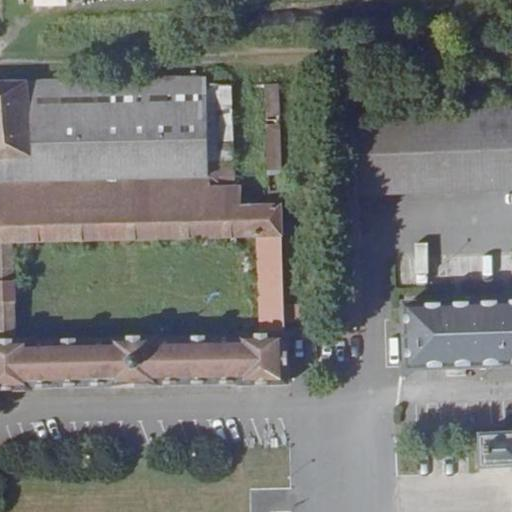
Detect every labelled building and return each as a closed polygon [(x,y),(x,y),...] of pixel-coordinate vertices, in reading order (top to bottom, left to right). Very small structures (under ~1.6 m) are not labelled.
[(32,160),(33,186),(209,181),(207,76),(30,81),(32,160)] [(30,81),(0,81),(0,160),(32,160),(30,81)] [(511,109),(354,115),(354,135),(336,135),(337,176),(355,175),(356,195),(511,189),(511,109)] [(32,160),(0,160),(0,187),(33,186),(32,160)] [(0,340),(15,340),(13,243),(211,239),(212,280),(257,279),(260,334),(288,333),(288,322),(302,322),(301,305),(287,305),(283,191),(268,192),(268,204),(242,205),(241,185),(209,186),(209,181),(33,186),(0,187),(0,340)] [(511,300),(406,304),(408,367),(511,363),(511,300)] [(33,387),(111,385),(111,387),(161,386),(161,384),(240,383),(240,385),(289,384),(288,333),(260,334),(237,335),(237,337),(161,339),(161,337),(109,338),(109,340),(33,342),(33,340),(15,340),(0,340),(0,389),(33,389),(33,387)] [(511,511),(511,433),(480,435),(480,467),(511,465),(511,511)]
